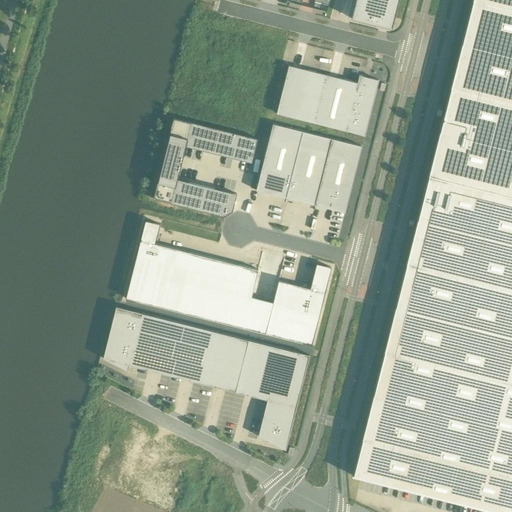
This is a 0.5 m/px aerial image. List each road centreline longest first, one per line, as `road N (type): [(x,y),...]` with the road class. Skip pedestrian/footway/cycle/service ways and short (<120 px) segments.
road 1 (tertiary): [(330,506),(332,445),(379,263)]
road 2 (tertiary): [(362,259),(317,437),(289,485)]
road 3 (tertiary): [(379,263),(431,59)]
road 4 (tertiary): [(414,55),(362,259)]
road 5 (unclassified): [(241,230),(362,259)]
